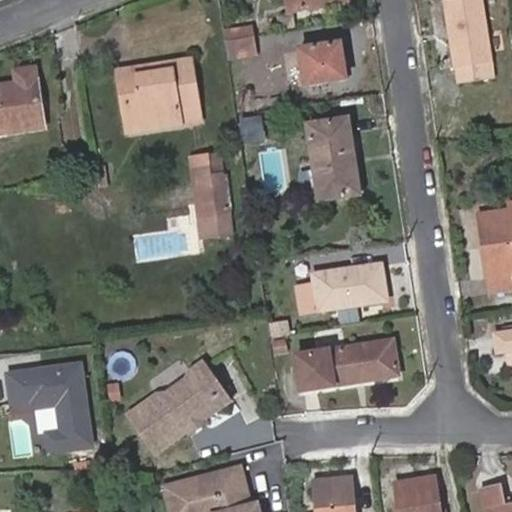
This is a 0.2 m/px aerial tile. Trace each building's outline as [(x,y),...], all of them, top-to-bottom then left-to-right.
[(286,0),(288,12),(349,3),(348,0),(286,0)] [(481,0),(456,0),(445,1),(458,80),(492,76),(481,0)] [(250,28),(224,31),(225,41),(252,37),(250,28)] [(252,37),(225,41),(228,58),(254,54),(252,37)] [(340,45),(300,51),(305,85),(344,79),(340,45)] [(134,81),(133,70),(118,72),(127,132),(199,121),(191,61),(170,64),(172,76),(134,81)] [(172,76),(170,64),(133,70),(134,81),(172,76)] [(15,84),(0,86),(0,133),(42,128),(34,69),(14,71),(15,84)] [(346,120),(308,126),(319,200),(357,195),(346,120)] [(198,205),(225,201),(219,160),(209,162),(208,156),(191,158),(198,205)] [(200,217),(226,213),(225,201),(198,205),(200,217)] [(482,230),(511,225),(511,201),(509,202),(510,210),(480,215),(482,230)] [(226,213),(200,217),(203,235),(229,231),(226,213)] [(511,225),(482,230),(491,293),(511,290),(511,225)] [(316,287),(298,289),(301,313),(386,301),(380,265),(314,274),(316,287)] [(511,333),(495,336),(497,351),(511,348),(511,333)] [(392,343),(297,357),(302,390),(397,375),(392,343)] [(94,362),(92,347),(72,350),(73,358),(81,356),(82,364),(94,362)] [(92,444),(79,362),(42,368),(42,373),(34,374),(33,369),(5,374),(10,404),(30,401),(31,409),(56,405),(60,431),(45,433),(48,451),(92,444)] [(199,415),(203,416),(228,397),(203,362),(191,370),(186,380),(169,392),(158,393),(130,414),(157,451),(188,427),(189,423),(199,415)] [(189,423),(188,427),(192,431),(206,421),(203,416),(199,415),(189,423)] [(259,511),(257,503),(252,504),(247,505),(245,496),(249,494),(241,466),(164,486),(171,511),(259,511)] [(354,511),(352,477),(315,479),(316,511),(354,511)] [(438,511),(434,479),(395,485),(399,511),(438,511)] [(500,488),(482,492),(485,511),(511,511),(511,507),(504,509),(500,488)]
